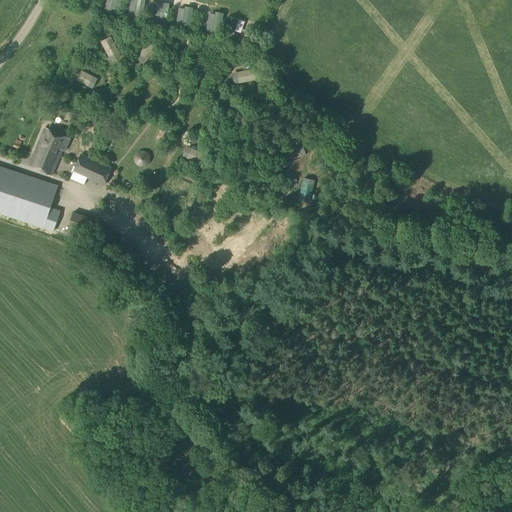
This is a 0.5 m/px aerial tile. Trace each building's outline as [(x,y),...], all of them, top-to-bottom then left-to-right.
[(110,36),(100,41),(109,58),(119,53),(110,36)] [(150,39),(138,54),(146,61),(158,47),(150,39)] [(77,68),(72,78),(88,87),(94,77),(77,68)] [(254,69),(236,72),(238,83),(256,80),(254,69)] [(65,151),(70,139),(44,128),(28,165),(52,175),(63,150),(65,151)] [(298,145),(280,151),(284,162),(302,156),(298,145)] [(190,148),(186,158),(203,165),(208,155),(190,148)] [(140,151),(135,153),(133,158),(135,163),(139,167),(144,167),(148,164),(150,160),(149,154),(145,151),(140,151)] [(111,168),(81,155),(73,172),(70,178),(84,185),(87,178),(103,186),(111,168)] [(0,213),(53,231),(60,212),(50,209),(58,186),(0,166),(0,213)] [(238,175),(223,169),(220,177),(235,183),(238,175)] [(303,182),(298,200),(310,203),(314,185),(303,182)] [(89,243),(96,219),(73,212),(66,236),(89,243)] [(262,226),(246,213),(235,228),(250,241),(262,226)] [(100,243),(109,235),(103,228),(94,237),(100,243)] [(103,252),(117,238),(112,233),(97,247),(103,252)] [(203,260),(203,261),(203,262),(204,262),(204,263),(204,264),(205,264),(205,265),(206,265),(206,266),(207,266),(208,266),(209,266),(209,267),(210,267),(211,266),(212,266),(213,266),(213,265),(214,265),(215,264),(215,263),(216,263),(216,262),(216,261),(216,260),(216,259),(216,258),(216,257),(215,257),(215,256),(214,256),(214,255),(213,255),(213,254),(212,254),(211,254),(210,254),(209,254),(208,254),(207,254),(206,255),(205,255),(205,256),(204,256),(204,257),(204,258),(203,258),(203,259),(203,260)] [(223,278),(227,271),(217,265),(213,272),(223,278)]
